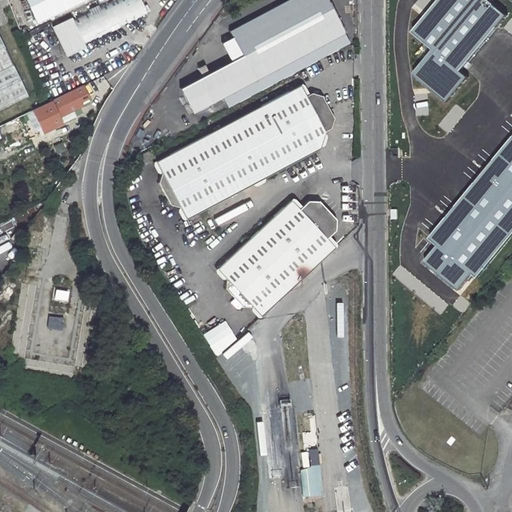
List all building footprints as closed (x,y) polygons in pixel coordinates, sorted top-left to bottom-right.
[(25,0),(38,24),(86,0),(25,0)] [(72,18),(109,0),(97,0),(69,13),(72,18)] [(148,13),(141,0),(109,0),(72,18),(84,44),(148,13)] [(178,90),(191,114),(345,32),(327,0),(288,0),(230,31),(243,55),(178,90)] [(507,16),(488,0),(439,0),(414,30),(435,48),(414,73),(447,101),(468,77),(461,71),(507,16)] [(63,53),(84,44),(72,18),(51,27),(63,53)] [(0,108),(29,95),(0,36),(0,108)] [(210,131),(155,161),(161,173),(158,182),(170,204),(180,207),(186,218),(241,189),(275,171),(319,147),(324,129),(329,127),(332,115),(321,94),(311,91),(304,94),(299,84),(244,113),(210,131)] [(80,87),(48,102),(55,118),(80,106),(78,100),(85,97),(80,87)] [(48,102),(30,111),(40,131),(57,122),(55,118),(48,102)] [(511,236),(511,137),(429,237),(439,246),(426,261),(460,289),(473,274),(478,278),(511,236)] [(62,142),(54,146),(58,154),(66,150),(62,142)] [(297,281),(336,245),(327,236),(335,227),(336,216),(319,198),(308,198),(300,206),(291,197),(253,233),(218,266),(227,275),(226,286),(235,295),(243,304),(253,304),(262,314),(297,281)] [(23,229),(19,248),(24,249),(20,268),(37,271),(40,252),(34,251),(38,232),(23,229)] [(7,356),(23,358),(35,278),(28,277),(26,284),(18,283),(7,356)] [(69,292),(56,289),(54,298),(67,300),(69,292)] [(64,318),(48,315),(46,327),(62,329),(64,318)] [(226,321),(202,331),(211,353),(235,344),(226,321)] [(21,374),(70,381),(72,365),(23,359),(21,374)] [(323,492),(318,446),(310,447),(312,466),(300,467),(303,494),(323,492)]
